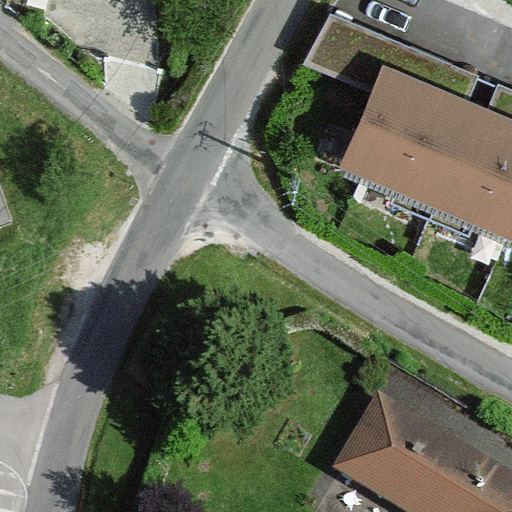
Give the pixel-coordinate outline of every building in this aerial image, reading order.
[(306,58),(335,71),(356,23),(331,13),(306,58)] [(335,71),(364,84),(385,36),(356,23),(335,71)] [(364,84),(376,89),(386,66),(400,72),(411,47),(385,36),(364,84)] [(400,72),(386,66),(376,89),(345,163),(397,185),(390,201),(468,235),(476,219),(511,234),(511,120),(487,110),(469,102),(443,90),(453,66),(411,47),(400,72)] [(443,90),(469,102),(479,77),(453,66),(443,90)] [(487,110),(511,120),(511,91),(498,85),(487,110)] [(343,476),(403,511),(511,511),(511,486),(381,411),(343,476)]
